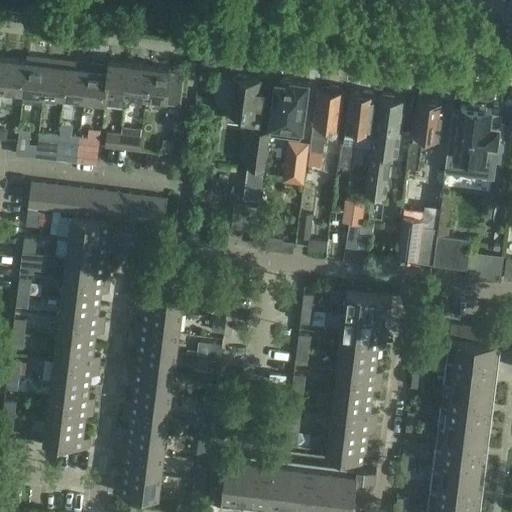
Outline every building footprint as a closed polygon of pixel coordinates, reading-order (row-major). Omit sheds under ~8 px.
[(42,94),(47,58),(27,55),(26,60),(23,92),(42,94)] [(23,92),(26,60),(6,57),(1,94),(23,97),(23,92)] [(62,97),(67,60),(47,58),(42,94),(62,97)] [(83,99),(87,63),(67,60),(62,97),(83,99)] [(124,100),(129,63),(108,60),(107,65),(103,102),(105,102),(105,105),(124,106),(124,100)] [(103,102),(107,65),(87,63),(83,99),(103,102)] [(145,102),(150,66),(129,63),(124,100),(145,102)] [(150,66),(145,102),(167,105),(167,103),(179,104),(182,73),(170,72),(171,68),(150,66)] [(246,77),(244,74),(238,73),(235,75),(233,75),(232,81),(225,80),(217,86),(216,97),(222,104),(228,105),(226,119),(242,121),(242,125),(254,127),(257,105),(262,106),(264,91),(259,90),(260,79),(246,77)] [(302,131),(308,82),(291,79),(290,83),(276,81),(269,131),(269,133),(300,137),(301,131),(302,131)] [(337,89),(337,87),(330,86),(329,89),(318,87),(313,124),(313,123),(309,146),(307,164),(306,174),(319,175),(320,166),(322,151),(323,151),(326,125),(339,127),(344,90),(337,89)] [(373,94),(371,91),(364,90),(361,92),(349,91),(346,115),(347,115),(345,134),(370,137),(371,132),(376,94),(373,94)] [(392,96),(393,93),(382,92),(382,95),(379,94),(369,165),(368,165),(365,192),(386,195),(390,167),(389,167),(391,154),(397,154),(400,131),(404,98),(392,96)] [(418,97),(409,166),(418,168),(422,142),(423,142),(424,134),(439,136),(444,101),(418,97)] [(454,111),(446,169),(493,175),(495,158),(499,159),(501,142),(497,141),(501,117),(491,116),(492,110),(485,109),(486,105),(485,105),(469,103),(468,107),(462,106),(461,112),(454,111)] [(35,156),(36,144),(29,143),(30,130),(18,129),(17,136),(18,136),(16,154),(35,156)] [(251,129),(246,167),(262,169),(263,169),(265,169),(269,133),(269,131),(251,129)] [(78,136),(75,161),(96,164),(100,131),(92,130),(91,137),(78,136)] [(55,159),(58,133),(47,132),(46,145),(36,144),(35,156),(55,159)] [(122,147),(124,134),(106,132),(105,145),(122,147)] [(75,161),(78,136),(58,133),(55,159),(75,161)] [(124,134),(122,147),(139,149),(141,136),(124,134)] [(172,153),(173,141),(162,140),(161,152),(172,153)] [(349,169),(353,142),(340,141),(336,167),(349,169)] [(295,144),(292,168),(293,168),(304,170),(306,170),(307,164),(309,146),(295,144)] [(246,167),(243,197),(259,199),(262,169),(246,167)] [(40,207),(43,182),(31,180),(28,205),(40,207)] [(408,180),(398,254),(417,257),(419,241),(436,243),(438,234),(443,195),(440,195),(426,194),(427,183),(408,180)] [(52,208),(56,183),(43,182),(40,207),(52,208)] [(65,210),(68,185),(56,183),(52,208),(65,210)] [(77,213),(80,187),(68,185),(65,210),(72,211),(72,213),(77,213)] [(89,215),(93,188),(80,187),(77,213),(89,215)] [(102,217),(105,190),(93,188),(89,215),(102,217)] [(114,218),(117,191),(105,190),(102,217),(110,218),(114,218)] [(126,220),(130,193),(117,191),(114,218),(126,220)] [(139,221),(142,194),(130,193),(126,220),(139,221)] [(151,223),(155,196),(142,194),(139,221),(151,223)] [(155,196),(151,223),(164,224),(167,198),(155,196)] [(344,210),(342,221),(349,222),(360,223),(361,223),(362,223),(365,201),(346,198),(344,210)] [(255,232),(258,207),(234,204),(230,229),(255,232)] [(37,226),(39,211),(27,210),(26,224),(37,226)] [(308,237),(310,221),(311,212),(301,211),(300,220),(298,239),(308,240),(308,237)] [(89,215),(77,213),(72,213),(72,214),(71,214),(68,236),(113,242),(114,233),(108,232),(110,218),(102,217),(89,215)] [(369,250),(373,225),(362,223),(361,223),(360,223),(349,222),(345,247),(369,250)] [(436,243),(434,263),(467,267),(471,239),(448,235),(440,235),(438,234),(436,243)] [(112,251),(113,242),(68,236),(65,257),(104,261),(105,250),(112,251)] [(265,249),(292,252),(294,241),(282,240),(282,237),(267,236),(265,249)] [(22,251),(34,253),(35,238),(24,237),(22,251)] [(308,240),(307,248),(326,250),(328,240),(308,237),(308,240)] [(417,257),(417,261),(434,263),(436,243),(419,241),(417,257)] [(34,253),(22,251),(20,265),(32,267),(40,267),(42,256),(33,255),(34,253)] [(503,272),(504,256),(482,253),(480,269),(503,272)] [(103,273),(104,261),(65,257),(63,277),(108,282),(109,273),(103,273)] [(17,292),(29,293),(31,278),(19,277),(17,292)] [(107,292),(108,282),(63,277),(60,297),(99,302),(100,291),(107,292)] [(144,307),(181,311),(184,290),(139,285),(138,294),(145,295),(144,307)] [(343,313),(382,318),(383,306),(390,307),(391,297),(345,291),(343,313)] [(27,307),(29,293),(17,292),(16,306),(27,307)] [(301,308),(314,309),(316,295),(303,293),(301,308)] [(98,313),(99,302),(60,297),(58,317),(103,323),(105,314),(98,313)] [(213,315),(225,317),(227,303),(215,301),(213,315)] [(179,332),(181,311),(144,307),(142,318),(135,317),(134,326),(179,332)] [(312,323),(314,309),(301,308),(300,322),(312,323)] [(380,329),(382,318),(343,313),(340,333),(385,339),(387,330),(380,329)] [(224,331),(225,317),(213,315),(211,330),(224,331)] [(102,332),(103,323),(58,317),(55,338),(94,342),(96,331),(102,332)] [(12,332),(24,334),(26,319),(14,318),(12,332)] [(511,320),(510,320),(509,326),(492,324),(491,329),(451,324),(449,336),(426,511),(474,511),(498,344),(511,345),(511,320)] [(176,352),(179,332),(134,326),(133,335),(140,336),(139,347),(176,352)] [(22,348),(24,334),(12,332),(10,346),(22,348)] [(384,347),(385,339),(340,333),(338,353),(376,358),(378,346),(384,347)] [(296,348),(309,350),(310,335),(298,334),(296,348)] [(93,353),(94,342),(55,338),(53,358),(98,364),(99,354),(93,353)] [(198,340),(196,354),(208,356),(210,342),(198,340)] [(208,356),(220,357),(222,343),(210,342),(208,356)] [(174,372),(176,352),(139,347),(137,358),(130,358),(129,366),(174,372)] [(307,364),(309,350),(296,348),(295,362),(307,364)] [(375,369),(376,358),(338,353),(335,373),(380,379),(381,370),(375,369)] [(51,371),(50,379),(89,384),(90,373),(97,373),(98,364),(53,358),(29,355),(27,367),(51,371)] [(218,372),(220,357),(208,356),(206,371),(218,372)] [(7,374),(18,375),(20,361),(9,359),(7,374)] [(171,393),(174,372),(129,366),(128,375),(135,376),(133,388),(171,393)] [(422,387),(425,368),(413,367),(411,386),(422,387)] [(379,388),(380,379),(335,373),(333,393),(372,398),(373,387),(379,388)] [(17,390),(18,375),(7,374),(5,388),(17,390)] [(291,388),(303,390),(305,376),(293,374),(291,388)] [(88,395),(89,384),(50,379),(48,399),(93,405),(94,396),(88,395)] [(203,397),(215,398),(217,385),(205,383),(203,397)] [(168,414),(171,393),(133,388),(132,400),(125,399),(124,408),(168,414)] [(302,404),(303,390),(291,388),(289,403),(302,404)] [(370,409),(372,398),(333,393),(330,414),(375,419),(376,410),(370,409)] [(214,413),(215,398),(203,397),(201,412),(214,413)] [(92,414),(93,405),(48,399),(45,420),(84,424),(85,413),(92,414)] [(2,414),(14,416),(16,401),(4,400),(2,414)] [(166,434),(168,414),(124,408),(122,417),(129,418),(128,429),(166,434)] [(417,432),(419,412),(407,411),(405,430),(417,432)] [(12,430),(14,416),(2,414),(0,428),(12,430)] [(374,428),(375,419),(330,414),(328,434),(367,439),(368,427),(374,428)] [(286,429),(299,430),(300,416),(288,415),(286,429)] [(83,436),(84,424),(45,420),(42,441),(88,447),(89,437),(83,436)] [(198,438),(210,439),(211,426),(200,424),(198,438)] [(163,454),(166,434),(128,429),(127,441),(119,440),(118,449),(163,454)] [(297,445),(299,430),(286,429),(285,443),(297,445)] [(365,450),(367,439),(328,434),(325,455),(371,461),(372,451),(365,450)] [(208,455),(210,439),(198,438),(196,453),(208,455)] [(161,474),(163,454),(118,449),(117,457),(124,458),(123,470),(161,474)] [(411,475),(414,455),(402,454),(400,473),(411,475)] [(356,473),(226,457),(223,487),(210,485),(208,501),(220,503),(221,503),(290,511),(352,511),(354,503),(366,504),(369,480),(375,481),(377,469),(357,466),(356,473)] [(193,478),(205,480),(207,466),(194,464),(193,478)] [(158,496),(161,474),(123,470),(121,481),(114,480),(113,490),(158,496)] [(203,495),(205,480),(193,478),(191,493),(203,495)] [(406,511),(408,498),(397,497),(394,511),(406,511)]
